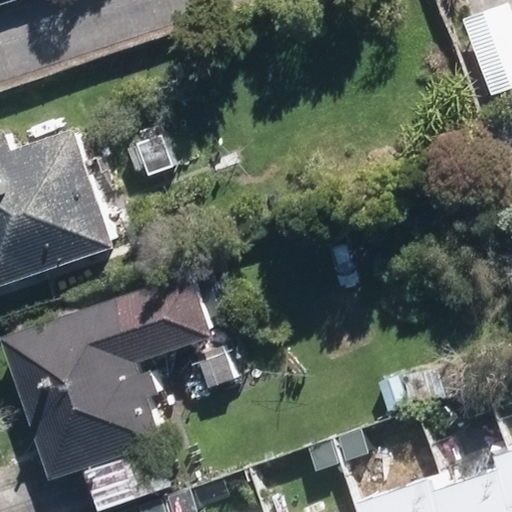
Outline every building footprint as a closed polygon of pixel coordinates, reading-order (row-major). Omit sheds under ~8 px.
[(511,88),(511,20),(508,10),(468,24),(493,95),(511,88)] [(3,141),(0,142),(0,278),(111,240),(74,135),(9,158),(3,141)] [(182,172),(167,135),(122,153),(138,190),(182,172)] [(187,279),(6,342),(53,476),(157,439),(129,357),(206,331),(187,279)] [(511,511),(511,451),(452,472),(466,511),(511,511)] [(466,511),(452,472),(449,461),(381,483),(390,511),(466,511)]
